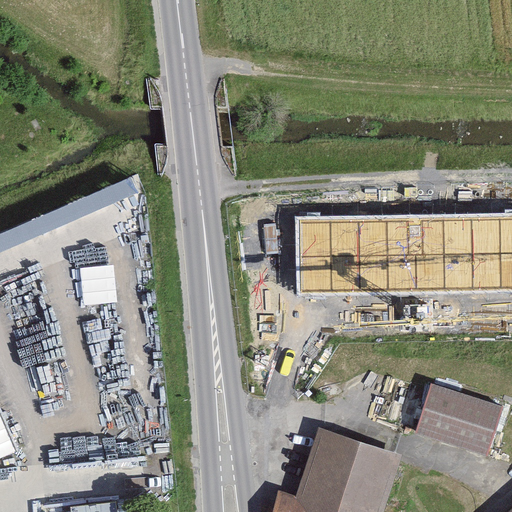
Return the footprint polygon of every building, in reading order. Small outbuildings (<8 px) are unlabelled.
[(0,231),(0,251),(147,193),(141,177),(0,231)] [(511,213),(297,219),(299,294),(511,291),(511,213)] [(83,302),(119,301),(118,264),(82,265),(83,302)] [(501,403),(426,381),(410,438),(484,460),(501,403)] [(0,408),(0,458),(18,451),(0,408)] [(383,511),(401,455),(319,427),(295,498),(278,492),(271,511),(383,511)] [(120,511),(120,502),(71,507),(71,511),(120,511)]
